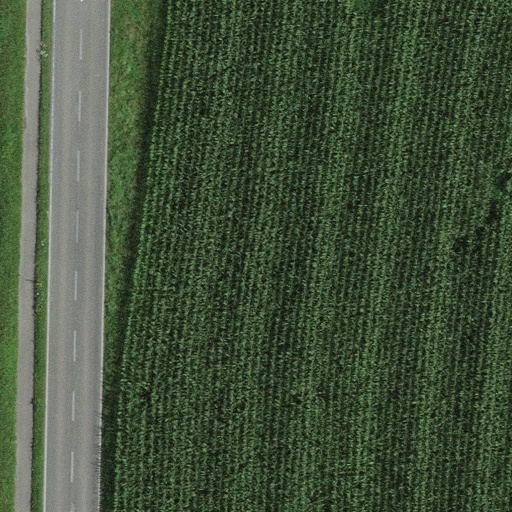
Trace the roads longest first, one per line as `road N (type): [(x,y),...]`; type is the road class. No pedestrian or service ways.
road 1 (secondary): [(70,511),(79,0)]
road 2 (secondary): [(49,0),(0,198)]
